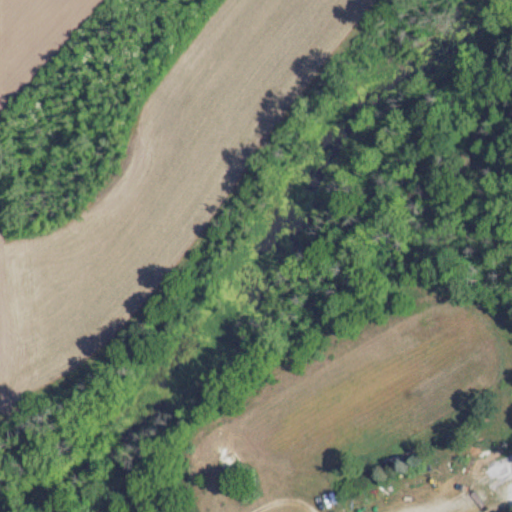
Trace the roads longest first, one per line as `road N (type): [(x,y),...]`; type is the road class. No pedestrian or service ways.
road 1 (residential): [(70,399),(111,311),(180,265),(267,166),(382,0)]
road 2 (residential): [(70,399),(63,418),(121,470),(125,511)]
